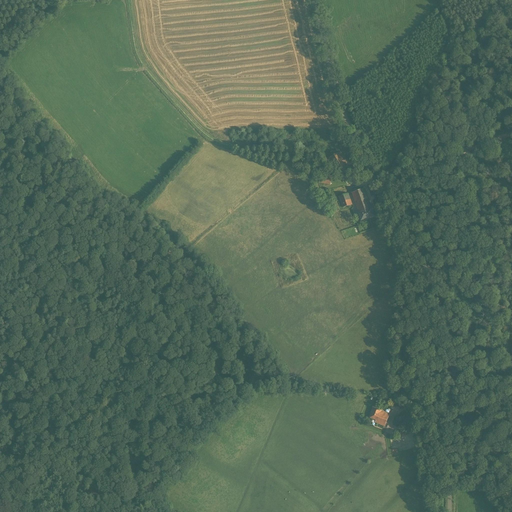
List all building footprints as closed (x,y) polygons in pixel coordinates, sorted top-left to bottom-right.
[(328,158),(337,176),(349,170),(340,152),(328,158)] [(319,183),(330,185),(332,175),(321,173),(319,183)] [(351,192),(360,220),(374,216),(365,188),(351,192)] [(339,197),(342,207),(352,204),(349,194),(339,197)] [(376,419),(375,422),(384,426),(389,414),(380,410),(381,410),(373,407),(369,417),(376,419)]
